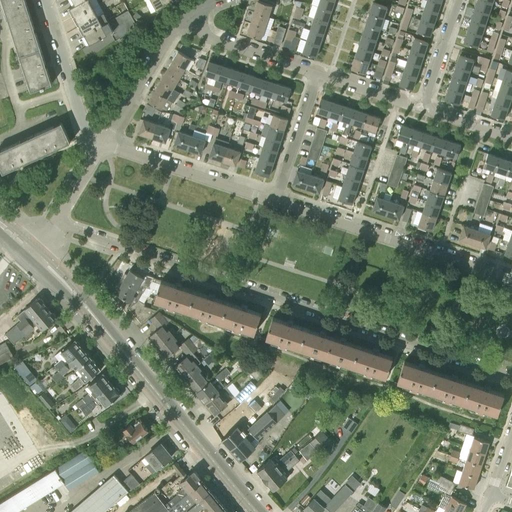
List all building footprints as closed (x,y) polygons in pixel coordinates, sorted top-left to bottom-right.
[(2,0),(9,19),(29,13),(25,0),(2,0)] [(75,17),(93,8),(88,0),(85,0),(75,5),(70,8),(75,17)] [(172,0),(151,0),(157,10),(173,1),(172,0)] [(314,15),(319,0),(314,0),(309,14),(314,15)] [(320,0),(318,7),(331,11),(334,0),(320,0)] [(442,1),(439,0),(427,0),(425,8),(438,12),(442,1)] [(492,2),(484,0),(477,0),(475,9),(488,13),(492,2)] [(255,12),(269,17),(272,6),(258,1),(255,12)] [(370,14),(384,18),(388,7),(373,2),(370,14)] [(403,13),(405,8),(397,5),(395,11),(403,13)] [(314,18),(328,22),(331,11),(318,7),(314,18)] [(98,17),(93,8),(75,17),(80,26),(98,17)] [(438,12),(425,8),(421,19),(434,24),(438,12)] [(488,13),(475,9),(471,20),(484,24),(488,13)] [(504,18),(506,11),(500,9),(498,16),(504,18)] [(129,11),(102,25),(85,35),(90,45),(111,33),(116,41),(137,27),(129,11)] [(139,21),(142,16),(136,12),(133,16),(139,21)] [(269,17),(255,12),(251,23),(265,28),(269,17)] [(9,19),(20,55),(41,48),(29,13),(9,19)] [(366,25),(380,29),(384,18),(370,14),(366,25)] [(411,16),(405,15),(401,28),(406,30),(411,16)] [(85,35),(102,25),(98,17),(80,26),(85,35)] [(310,29),(324,34),(328,22),(314,18),(310,29)] [(434,24),(421,19),(416,18),(413,25),(419,26),(417,31),(430,36),(434,24)] [(484,24),(471,20),(468,31),(481,35),(484,24)] [(265,28),(251,23),(247,34),(261,39),(265,28)] [(362,35),(377,40),(380,29),(366,25),(362,35)] [(289,29),(287,35),(295,37),(297,31),(289,29)] [(307,41),(320,45),(324,34),(310,29),(307,41)] [(398,37),(395,45),(401,47),(403,39),(402,39),(405,32),(401,31),(398,37)] [(481,35),(468,31),(464,42),(477,47),(481,35)] [(491,38),(496,40),(499,33),(493,31),(491,38)] [(284,34),(278,32),(274,43),(281,45),(284,34)] [(299,39),(295,37),(287,35),(284,46),(290,48),(289,51),(295,53),(299,39)] [(359,46),(373,51),(377,40),(362,35),(359,46)] [(415,38),(411,50),(424,54),(428,42),(415,38)] [(496,40),(491,38),(487,50),(492,52),(496,40)] [(320,45),(307,41),(303,53),(316,57),(320,45)] [(401,47),(395,45),(393,51),(394,52),(392,56),(395,57),(397,53),(399,53),(401,47)] [(355,57),(369,62),(373,51),(359,46),(355,57)] [(41,48),(20,55),(31,90),(41,87),(42,89),(45,88),(44,86),(52,84),(41,48)] [(424,54),(411,50),(407,61),(420,66),(424,54)] [(172,62),(185,69),(191,59),(178,51),(172,62)] [(456,66),(469,71),(473,59),(460,55),(456,66)] [(486,72),(490,59),(480,56),(479,62),(483,63),(481,70),(486,72)] [(369,62),(355,57),(351,69),(366,73),(369,62)] [(199,58),(196,66),(203,68),(206,60),(199,58)] [(492,60),(488,76),(493,78),(498,62),(492,60)] [(215,85),(217,79),(221,65),(209,61),(205,75),(209,76),(207,82),(215,85)] [(388,68),(394,70),(396,63),(390,61),(388,68)] [(420,66),(407,61),(403,73),(417,77),(420,66)] [(166,71),(179,79),(185,69),(172,62),(166,71)] [(221,65),(217,79),(215,85),(213,91),(219,93),(223,81),(228,83),(233,69),(221,65)] [(385,67),(378,65),(374,76),(381,78),(385,67)] [(101,66),(94,78),(99,81),(106,70),(101,66)] [(469,71),(456,66),(452,77),(465,82),(469,71)] [(394,70),(388,68),(385,78),(390,80),(394,70)] [(233,69),(228,83),(240,87),(245,73),(233,69)] [(502,81),(511,83),(511,70),(506,69),(502,81)] [(179,79),(166,71),(161,81),(173,89),(179,79)] [(245,73),(240,87),(252,90),(256,77),(245,73)] [(417,77),(403,73),(400,85),(413,89),(417,77)] [(493,78),(488,76),(484,87),(490,89),(493,78)] [(256,77),(252,90),(263,94),(268,81),(256,77)] [(465,82),(452,77),(449,88),(462,93),(465,82)] [(481,87),(484,80),(478,78),(475,85),(481,87)] [(195,88),(198,83),(192,79),(189,84),(195,88)] [(178,91),(173,89),(161,81),(155,91),(172,101),(178,91)] [(268,81),(263,94),(275,98),(279,84),(268,81)] [(499,92),(511,96),(511,83),(502,81),(499,92)] [(205,88),(213,91),(215,85),(207,82),(205,88)] [(279,84),(275,98),(287,102),(291,88),(279,84)] [(462,93),(449,88),(445,100),(458,104),(462,93)] [(189,98),(192,93),(186,89),(182,94),(189,98)] [(172,101),(155,91),(149,101),(161,109),(167,110),(172,101)] [(495,103),(508,107),(511,96),(499,92),(495,103)] [(478,97),(472,96),(468,107),(474,109),(478,97)] [(258,106),(260,100),(253,98),(251,103),(258,106)] [(329,116),(333,102),(321,98),(317,112),(329,116)] [(179,99),(176,104),(183,108),(186,103),(179,99)] [(267,102),(260,100),(258,106),(265,108),(267,102)] [(341,120),(345,106),(333,102),(329,116),(341,120)] [(508,107),(495,103),(491,115),(504,119),(508,107)] [(147,104),(143,110),(152,115),(156,109),(147,104)] [(183,108),(176,104),(173,109),(181,113),(183,108)] [(247,117),(253,119),(257,108),(250,106),(247,117)] [(282,106),(280,113),(288,115),(290,108),(282,106)] [(353,124),(357,110),(345,106),(341,120),(344,121),(342,126),(346,127),(344,134),(349,135),(353,124)] [(364,128),(369,114),(357,110),(353,124),(364,128)] [(271,125),(284,130),(288,118),(274,114),(271,125)] [(369,114),(364,128),(376,132),(381,118),(369,114)] [(180,115),(177,123),(175,128),(179,130),(184,116),(180,115)] [(260,127),(261,121),(253,119),(247,117),(246,117),(245,121),(252,124),(260,127)] [(153,138),(157,124),(144,120),(139,133),(153,138)] [(28,138),(37,157),(70,142),(61,122),(28,138)] [(170,129),(157,124),(153,138),(166,142),(170,129)] [(284,130),(271,125),(267,137),(280,141),(284,130)] [(405,154),(409,142),(413,129),(402,125),(397,138),(403,140),(400,152),(405,154)] [(317,128),(315,133),(325,136),(327,131),(317,128)] [(361,139),(362,135),(361,134),(362,131),(356,129),(354,137),(361,139)] [(409,142),(415,144),(421,146),(425,133),(413,129),(409,142)] [(188,149),(192,136),(179,131),(174,145),(188,149)] [(325,136),(315,133),(313,138),(324,141),(325,136)] [(347,144),(349,139),(334,133),(332,138),(347,144)] [(433,150),(437,137),(425,133),(421,146),(433,150)] [(369,137),(362,135),(361,139),(372,143),(375,136),(369,134),(369,137)] [(205,140),(192,136),(188,149),(201,154),(205,140)] [(280,141),(267,137),(263,148),(277,153),(280,141)] [(449,141),(437,137),(433,150),(445,154),(449,141)] [(0,165),(3,172),(37,157),(28,138),(0,150),(0,165)] [(324,141),(313,138),(312,143),(322,146),(324,141)] [(354,153),(368,158),(372,146),(357,141),(354,153)] [(449,141),(445,154),(456,158),(461,144),(449,141)] [(227,147),(214,143),(210,157),(223,161),(227,147)] [(322,146),(312,143),(310,148),(320,151),(322,146)] [(240,151),(227,147),(223,161),(236,165),(240,151)] [(277,153),(263,148),(259,160),(273,164),(277,153)] [(320,151),(310,148),(308,153),(319,156),(320,151)] [(419,150),(414,148),(411,156),(417,158),(419,150)] [(308,153),(307,158),(317,161),(319,156),(308,153)] [(368,158),(354,153),(350,164),(364,169),(368,158)] [(492,182),(496,171),(500,157),(488,153),(484,167),(490,169),(486,180),(492,182)] [(395,160),(405,164),(407,158),(397,154),(395,160)] [(504,186),(507,175),(511,161),(500,157),(496,171),(501,173),(497,184),(504,186)] [(340,166),(342,160),(334,158),(332,163),(340,166)] [(273,164),(259,160),(255,172),(269,176),(273,164)] [(393,166),(403,170),(405,164),(395,160),(393,166)] [(427,170),(429,165),(418,161),(416,166),(427,170)] [(326,172),(329,164),(323,162),(321,170),(326,172)] [(346,176),(360,180),(364,169),(350,164),(346,176)] [(402,175),(403,172),(403,170),(393,166),(391,172),(402,176),(402,175)] [(434,179),(448,184),(452,172),(438,168),(434,179)] [(306,188),(311,175),(297,170),(293,184),(306,188)] [(389,178),(400,181),(402,176),(391,172),(389,178)] [(311,175),(306,188),(319,193),(324,179),(311,175)] [(342,187),(356,192),(360,180),(346,176),(342,187)] [(389,178),(387,184),(398,187),(400,181),(389,178)] [(448,184),(434,179),(430,191),(444,196),(448,184)] [(327,180),(322,194),(327,195),(332,182),(327,180)] [(484,183),(482,189),(492,192),(494,186),(484,183)] [(421,188),(414,185),(412,191),(420,194),(421,188)] [(356,192),(342,187),(338,199),(352,204),(356,192)] [(492,192),(482,189),(480,195),(490,198),(492,192)] [(426,202),(440,207),(444,196),(430,191),(426,190),(424,196),(428,197),(426,202)] [(490,198),(480,195),(478,201),(488,204),(490,198)] [(386,215),(390,201),(377,197),(373,211),(386,215)] [(418,200),(410,197),(408,203),(416,205),(418,200)] [(390,201),(386,215),(399,219),(404,206),(390,201)] [(488,204),(478,201),(476,207),(486,210),(488,204)] [(440,207),(426,202),(422,214),(436,219),(440,207)] [(412,209),(407,207),(403,220),(408,222),(412,209)] [(474,213),(484,216),(486,210),(476,207),(474,213)] [(474,213),(469,211),(466,219),(472,221),(474,213)] [(506,221),(508,216),(501,213),(499,219),(506,221)] [(436,219),(422,214),(418,225),(432,230),(436,219)] [(473,244),(477,230),(464,226),(460,239),(473,244)] [(490,234),(477,230),(473,244),(486,248),(490,234)] [(130,269),(123,281),(143,293),(146,287),(150,288),(154,277),(147,275),(146,278),(130,269)] [(188,311),(195,291),(161,279),(155,300),(188,311)] [(143,293),(123,281),(118,289),(121,290),(118,295),(134,304),(129,308),(141,323),(157,310),(144,306),(145,303),(139,300),(143,293)] [(146,301),(151,290),(146,288),(141,298),(146,301)] [(195,291),(188,311),(221,322),(228,302),(195,291)] [(39,297),(25,309),(16,316),(20,320),(5,333),(9,338),(47,307),(39,297)] [(228,302),(221,322),(255,333),(261,313),(228,302)] [(47,307),(9,338),(14,344),(38,324),(43,330),(56,318),(47,307)] [(171,320),(159,312),(150,319),(159,329),(151,335),(160,346),(172,335),(176,332),(173,328),(167,333),(162,327),(171,320)] [(295,346),(302,326),(273,317),(266,337),(295,346)] [(326,357),(332,337),(302,326),(295,346),(326,357)] [(172,335),(160,346),(168,356),(179,347),(175,342),(177,341),(172,335)] [(326,357),(356,367),(363,347),(332,337),(326,357)] [(184,375),(196,365),(201,362),(193,352),(204,343),(200,338),(194,343),(184,350),(188,355),(176,365),(184,375)] [(184,350),(194,343),(190,338),(180,346),(184,350)] [(62,351),(69,360),(83,349),(75,340),(62,351)] [(0,364),(13,357),(9,348),(5,342),(0,345),(0,364)] [(363,347),(356,367),(386,377),(393,357),(363,347)] [(83,349),(69,360),(77,369),(78,368),(91,358),(83,349)] [(222,363),(226,367),(232,362),(228,357),(222,363)] [(91,358),(78,368),(83,373),(81,375),(82,376),(72,385),(76,390),(100,369),(91,358)] [(21,374),(29,368),(22,359),(14,365),(21,374)] [(59,369),(65,364),(61,359),(55,364),(59,369)] [(432,392),(438,372),(404,361),(398,381),(432,392)] [(70,369),(65,364),(59,369),(63,374),(70,369)] [(196,365),(184,375),(197,391),(207,382),(199,372),(201,371),(196,365)] [(218,374),(207,382),(197,391),(206,402),(219,392),(221,390),(216,384),(229,374),(224,369),(218,374)] [(432,392),(464,403),(471,383),(438,372),(432,392)] [(80,407),(85,403),(86,404),(112,383),(104,373),(88,386),(94,394),(91,396),(88,393),(82,399),(73,406),(75,410),(80,407)] [(235,396),(241,403),(250,394),(257,386),(251,380),(236,395),(235,396)] [(32,387),(36,392),(42,387),(38,382),(32,387)] [(85,403),(80,407),(81,408),(86,416),(93,410),(91,409),(97,404),(101,409),(120,394),(112,383),(86,404),(85,403)] [(471,383),(464,403),(498,414),(505,394),(471,383)] [(219,392),(206,402),(215,413),(228,403),(227,402),(235,396),(236,395),(227,386),(221,390),(219,392)] [(279,388),(276,386),(273,389),(276,392),(269,400),(274,403),(285,390),(280,386),(279,388)] [(49,398),(44,403),(49,409),(55,404),(49,398)] [(256,412),(262,407),(254,399),(248,404),(256,412)] [(252,427),(251,428),(249,429),(250,431),(245,435),(245,436),(230,449),(240,461),(255,448),(250,442),(255,436),(258,439),(284,416),(284,415),(289,410),(281,401),(276,406),(261,418),(252,427)] [(72,420),(67,415),(61,420),(65,425),(72,420)] [(349,416),(342,426),(352,433),(359,423),(349,416)] [(122,427),(106,440),(110,444),(126,432),(133,441),(142,434),(143,436),(148,432),(147,430),(148,429),(143,422),(140,418),(137,421),(136,419),(123,429),(122,427)] [(460,425),(458,424),(450,421),(449,426),(459,429),(458,431),(474,436),(476,429),(460,424),(460,425)] [(222,439),(230,449),(245,436),(245,435),(250,431),(249,429),(251,428),(247,424),(240,430),(236,427),(222,439)] [(320,451),(331,440),(322,430),(310,442),(320,451)] [(474,437),(470,448),(485,453),(489,442),(474,437)] [(161,443),(146,455),(151,461),(146,466),(152,473),(172,456),(161,443)] [(485,453),(470,448),(467,460),(482,465),(485,453)] [(85,449),(70,459),(84,481),(100,471),(85,449)] [(453,449),(451,454),(459,457),(460,452),(453,449)] [(265,480),(295,455),(291,450),(278,461),(274,456),(257,470),(265,480)] [(459,457),(451,454),(449,460),(457,462),(459,457)] [(295,455),(265,480),(273,490),(288,478),(284,474),(300,461),(295,455)] [(70,459),(55,468),(64,482),(69,490),(84,481),(70,459)] [(482,465),(467,460),(463,471),(478,476),(482,465)] [(55,468),(47,473),(55,487),(64,482),(55,468)] [(164,505),(168,509),(203,481),(195,470),(180,482),(185,487),(177,493),(177,494),(164,505)] [(478,476),(463,471),(459,483),(474,488),(478,476)] [(47,473),(38,478),(47,492),(55,487),(47,473)] [(121,482),(129,491),(130,493),(140,485),(131,473),(121,482)] [(424,484),(429,477),(423,473),(419,480),(424,484)] [(114,474),(99,488),(113,504),(129,491),(121,482),(114,474)] [(440,482),(444,484),(453,489),(456,483),(444,477),(443,478),(437,475),(435,479),(440,482)] [(38,478),(30,484),(38,497),(47,492),(38,478)] [(450,495),(453,489),(444,484),(440,482),(439,484),(430,479),(427,486),(434,490),(435,487),(446,493),(450,495)] [(168,509),(164,511),(186,511),(187,511),(186,511),(187,510),(211,490),(203,481),(168,509)] [(30,484),(21,489),(30,503),(38,497),(30,484)] [(373,484),(370,490),(377,493),(380,487),(373,484)] [(99,488),(91,494),(105,511),(113,504),(99,488)] [(335,509),(351,492),(347,488),(331,505),(335,509)] [(21,489),(13,494),(21,508),(30,503),(21,489)] [(397,507),(406,493),(400,489),(391,504),(397,507)] [(211,490),(187,510),(188,511),(196,511),(203,506),(205,508),(200,511),(209,511),(221,502),(211,490)] [(164,511),(168,509),(164,505),(154,492),(128,511),(164,511)] [(324,507),(333,498),(326,492),(317,501),(314,498),(304,508),(307,511),(319,511),(324,508),(324,507)] [(452,496),(450,495),(446,493),(439,505),(445,509),(451,511),(461,511),(467,503),(452,495),(452,496)] [(13,494),(4,499),(12,511),(14,511),(21,508),(13,494)] [(91,494),(84,501),(93,511),(104,511),(105,511),(91,494)] [(300,501),(300,502),(304,505),(311,497),(307,494),(300,501)] [(370,511),(377,502),(370,497),(363,506),(359,502),(351,511),(370,511)] [(12,511),(4,499),(0,502),(0,511),(12,511)] [(93,511),(84,501),(76,507),(80,511),(93,511)] [(378,501),(377,502),(370,511),(382,511),(386,506),(378,501)] [(221,502),(209,511),(227,511),(228,511),(221,502)]
